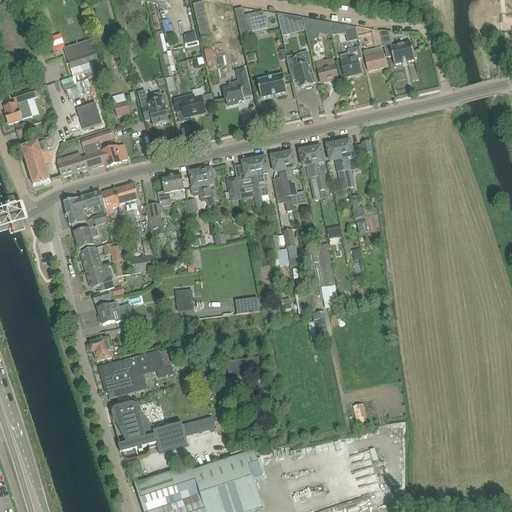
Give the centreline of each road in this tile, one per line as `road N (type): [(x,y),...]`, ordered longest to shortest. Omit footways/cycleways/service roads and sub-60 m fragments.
road 1 (tertiary): [(35,208),(104,177),(511,83)]
road 2 (unclassified): [(129,511),(53,231),(35,208)]
road 3 (track): [(263,0),(420,27),(434,41),(448,99)]
